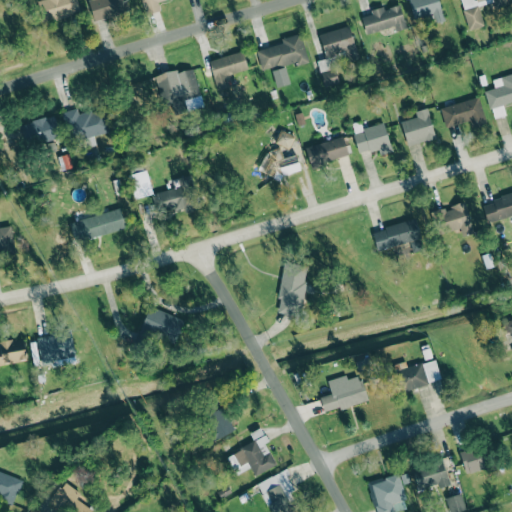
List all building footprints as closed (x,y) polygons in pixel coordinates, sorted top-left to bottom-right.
[(76,0),(38,0),(37,0),(43,21),(80,12),(76,0)] [(129,11),(126,0),(88,0),(94,21),(129,11)] [(163,0),(141,0),(145,14),(160,9),(158,1),(163,0)] [(408,0),(414,20),(430,15),(432,24),(444,20),(438,0),(408,0)] [(511,0),(460,0),(468,30),(484,26),(477,2),(485,0),(492,0),(495,8),(511,3),(511,0)] [(361,17),(366,33),(394,26),(395,31),(406,28),(400,4),(384,8),(384,6),(370,9),(371,14),(361,17)] [(327,63),(357,55),(349,25),(319,33),(327,63)] [(256,50),(261,71),(295,62),(296,65),(308,62),(301,33),(281,38),(282,43),(256,50)] [(228,87),(225,76),(248,70),(243,51),(209,60),(217,90),(228,87)] [(336,84),(333,60),(319,62),(322,86),(336,84)] [(183,99),(199,95),(194,68),(177,72),(177,70),(157,74),(166,117),(186,112),(183,99)] [(511,73),(492,79),(494,88),(486,90),(492,119),(506,115),(503,104),(511,102),(511,73)] [(487,124),(478,96),(439,108),(445,127),(468,120),(471,129),(487,124)] [(62,112),(68,137),(77,134),(78,140),(109,133),(103,107),(78,113),(77,108),(62,112)] [(435,137),(427,108),(415,111),(416,117),(400,122),(408,146),(435,137)] [(20,125),(27,147),(61,136),(54,114),(20,125)] [(380,155),(392,151),(384,122),(352,131),(358,154),(378,148),(380,155)] [(274,143),(289,150),(295,136),(280,129),(274,143)] [(310,165),(348,157),(344,138),(306,146),(310,165)] [(270,149),(274,160),(263,163),(269,182),(301,172),(295,153),(284,156),(281,146),(270,149)] [(152,194),(146,170),(128,175),(135,199),(152,194)] [(153,211),(194,211),(194,177),(173,177),(173,191),(153,191),(153,211)] [(511,215),(511,193),(482,202),(487,222),(511,215)] [(460,229),(461,235),(471,233),(466,202),(450,204),(451,210),(439,212),(443,232),(460,229)] [(125,227),(120,207),(69,222),(75,242),(125,227)] [(373,229),(377,249),(409,241),(411,251),(423,249),(416,219),(373,229)] [(0,249),(13,248),(11,226),(0,227),(0,249)] [(275,311),(298,316),(309,267),(285,262),(275,311)] [(37,336),(41,365),(63,362),(62,358),(75,356),(71,331),(37,336)] [(0,365),(27,358),(22,337),(0,342),(0,365)] [(441,380),(435,359),(398,370),(404,390),(441,380)] [(368,400),(361,375),(345,379),(346,383),(319,391),(325,412),(368,400)] [(233,432),(224,406),(206,412),(215,438),(233,432)] [(460,452),(466,474),(489,467),(483,445),(460,452)] [(449,483),(441,458),(411,467),(419,491),(449,483)] [(270,511),(281,511),(296,505),(289,492),(295,489),(285,469),(256,484),(270,511)] [(22,480),(0,471),(0,494),(15,500),(22,480)] [(399,474),(369,480),(375,511),(393,511),(394,511),(406,509),(399,474)] [(64,511),(95,511),(76,499),(80,493),(63,481),(49,502),(64,511)] [(449,511),(453,511),(465,509),(461,493),(446,497),(449,511)]
